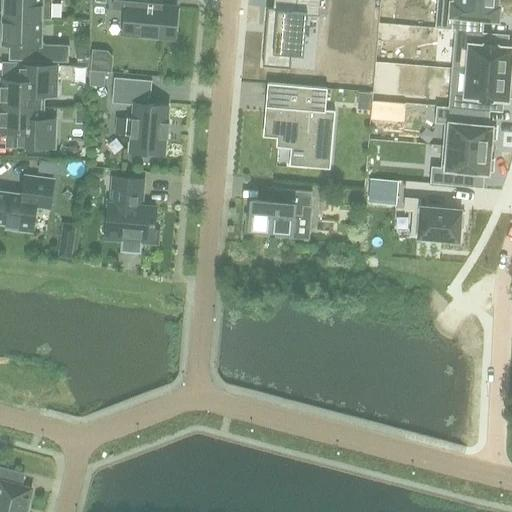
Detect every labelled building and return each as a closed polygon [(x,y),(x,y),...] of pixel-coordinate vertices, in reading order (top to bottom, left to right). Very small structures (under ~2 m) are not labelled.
[(51,19),(51,0),(0,0),(0,11),(3,12),(3,18),(41,19),(51,19)] [(174,39),(177,8),(145,5),(145,0),(114,0),(114,8),(126,9),(124,34),(174,39)] [(264,8),(259,66),(286,68),(288,55),(300,56),(303,14),(315,15),(316,0),(292,0),(291,11),(264,8)] [(437,0),(435,28),(455,30),(469,31),(470,18),(499,20),(500,4),(498,4),(497,0),(437,0)] [(41,19),(3,18),(3,23),(0,22),(0,41),(2,41),(2,44),(26,45),(26,61),(68,62),(69,45),(45,44),(40,39),(41,19)] [(394,41),(395,25),(379,24),(378,40),(394,41)] [(455,30),(452,68),(509,73),(510,66),(511,66),(511,49),(511,47),(507,47),(496,46),(496,44),(484,43),(485,32),(469,31),(455,30)] [(386,100),(389,65),(376,63),(372,99),(386,100)] [(0,106),(44,107),(44,95),(56,96),(57,66),(18,64),(18,80),(1,80),(1,84),(0,84),(0,101),(0,102),(0,106)] [(452,68),(448,107),(449,107),(476,109),(479,109),(480,99),(492,100),(492,98),(503,98),(507,99),(507,97),(511,97),(511,84),(511,79),(508,80),(509,73),(452,68)] [(153,153),(164,154),(166,138),(168,138),(168,136),(169,125),(169,123),(167,123),(168,106),(147,104),(148,97),(150,97),(152,81),(113,77),(111,103),(132,105),(131,118),(126,118),(125,136),(130,136),(128,151),(138,152),(138,154),(153,155),(153,153)] [(264,136),(278,137),(278,146),(309,149),(308,167),(330,169),(335,111),(325,110),(327,88),(268,83),(268,85),(273,85),(270,113),(266,113),(264,136)] [(383,118),(384,102),(372,101),(371,117),(383,118)] [(44,107),(0,106),(0,110),(0,109),(0,132),(23,133),(22,147),(54,148),(55,120),(43,119),(44,107)] [(436,106),(435,123),(444,123),(443,145),(491,149),(491,139),(495,140),(496,128),(492,127),(493,125),(475,124),(476,109),(449,107),(448,107),(436,106)] [(431,166),(430,183),(469,186),(471,172),(489,173),(489,171),(493,171),(494,159),(490,159),(491,149),(443,145),(441,167),(431,166)] [(63,176),(65,164),(39,160),(37,172),(63,176)] [(0,222),(6,223),(5,228),(32,231),(35,206),(49,208),(53,180),(25,176),(22,196),(11,195),(11,194),(0,192),(0,222)] [(142,197),(144,180),(112,177),(112,178),(118,179),(116,204),(109,203),(106,235),(106,240),(122,242),(123,236),(141,238),(140,243),(158,244),(159,231),(154,230),(156,207),(139,205),(140,197),(142,197)] [(374,179),(372,203),(396,205),(398,181),(374,179)] [(245,214),(244,233),(268,235),(269,231),(276,232),(276,236),(292,237),(294,215),(303,216),(303,206),(311,207),(312,192),(273,188),(272,202),(251,200),(249,215),(245,214)] [(405,197),(404,210),(412,210),(410,236),(421,237),(421,241),(437,242),(437,238),(458,240),(459,228),(463,229),(464,213),(460,212),(461,210),(420,206),(421,198),(405,197)] [(78,226),(63,224),(58,262),(73,264),(78,226)] [(144,257),(144,244),(125,243),(124,256),(144,257)] [(0,511),(25,511),(32,488),(5,482),(9,469),(0,466),(0,511)]
